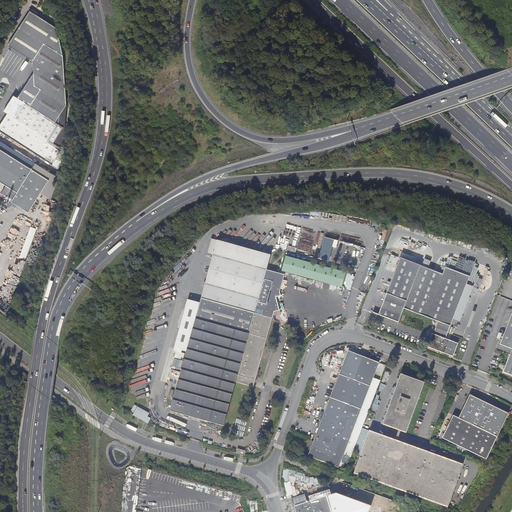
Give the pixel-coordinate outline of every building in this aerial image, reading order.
[(0,131),(57,168),(61,162),(62,160),(63,160),(64,151),(62,150),(63,149),(54,142),(64,127),(56,122),(66,105),(63,56),(58,29),(31,10),(8,44),(33,60),(33,72),(17,97),(14,95),(4,111),(7,113),(0,124),(0,131)] [(0,181),(17,192),(11,202),(28,213),(49,180),(32,169),(0,148),(0,181)] [(53,174),(35,163),(32,169),(49,180),(53,174)] [(30,226),(21,258),(27,259),(36,228),(30,226)] [(183,363),(182,366),(180,371),(171,369),(169,377),(178,380),(170,410),(223,425),(236,382),(254,386),(275,311),(330,297),(326,283),(281,295),(280,291),(285,274),(267,269),(271,254),(211,237),(207,253),(213,254),(200,302),(188,298),(174,347),(175,347),(182,350),(186,351),(183,363)] [(454,318),(467,283),(470,276),(445,266),(443,273),(400,257),(378,314),(399,322),(404,308),(437,321),(433,333),(432,333),(430,338),(428,337),(427,341),(429,342),(428,346),(453,356),(458,343),(446,338),(454,318)] [(460,321),(473,286),(467,283),(454,318),(460,321)] [(511,312),(500,344),(511,348),(511,354),(510,354),(506,365),(505,369),(504,371),(511,374),(511,312)] [(314,441),(309,454),(308,456),(339,467),(380,362),(349,351),(314,441)] [(382,424),(399,430),(401,431),(406,433),(425,382),(401,373),(382,424)] [(443,437),(487,459),(509,413),(470,394),(459,417),(453,415),(443,437)] [(138,406),(133,415),(148,423),(151,418),(148,416),(149,413),(138,406)] [(370,430),(354,473),(448,508),(463,464),(397,440),(395,440),(370,430)] [(331,511),(326,496),(294,506),(296,511),(331,511)]
